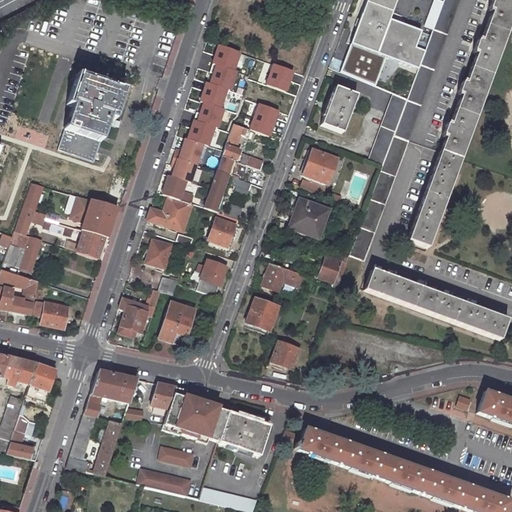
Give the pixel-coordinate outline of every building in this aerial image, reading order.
[(366,0),(340,67),(331,63),(328,69),(374,87),(385,59),(376,56),(377,51),(390,17),(394,6),(407,11),(411,1),(407,0),(399,0),(400,0),(399,0),(366,0)] [(362,262),(460,0),(445,0),(426,51),(419,68),(407,99),(393,138),(382,168),(348,257),(362,262)] [(511,21),(511,0),(497,0),(497,1),(494,0),(492,0),(489,11),(492,13),(480,44),(477,42),(473,53),(476,55),(464,86),(461,85),(457,96),(461,97),(449,127),(445,126),(441,138),(445,139),(406,244),(426,251),(511,21)] [(423,29),(390,17),(377,51),(419,68),(426,51),(416,46),(423,29)] [(234,63),(217,57),(204,100),(225,106),(236,72),(232,71),(234,63)] [(284,95),(292,74),(270,65),(262,86),(284,95)] [(122,92),(74,76),(64,106),(70,108),(55,152),(92,164),(107,120),(112,122),(122,92)] [(408,90),(395,85),(392,92),(406,97),(408,90)] [(355,97),(333,90),(319,128),(340,136),(355,97)] [(393,94),(367,162),(380,167),(382,168),(393,138),(407,99),(393,94)] [(225,109),(202,102),(197,121),(193,120),(188,139),(185,138),(179,159),(177,158),(172,176),(188,181),(193,182),(204,143),(210,145),(215,127),(219,128),(225,109)] [(233,152),(238,138),(244,140),(245,135),(247,132),(232,127),(220,159),(225,161),(233,164),(236,153),(233,152)] [(226,138),(219,135),(214,150),(221,153),(226,138)] [(336,164),(311,154),(301,178),(326,188),(336,164)] [(219,176),(225,161),(220,159),(215,174),(219,176)] [(255,171),(258,172),(261,165),(246,159),(243,167),(244,168),(255,171)] [(229,179),(235,164),(233,164),(225,161),(219,176),(226,178),(229,179)] [(244,168),(242,174),(253,178),(255,171),(244,168)] [(219,176),(215,174),(202,210),(212,214),(226,178),(219,176)] [(185,190),(188,181),(172,176),(168,175),(160,197),(168,199),(186,205),(192,204),(194,194),(185,190)] [(238,181),(233,194),(245,198),(250,185),(238,181)] [(29,184),(20,208),(32,213),(32,211),(42,188),(29,184)] [(168,199),(162,216),(149,212),(145,223),(181,235),(190,207),(186,205),(168,199)] [(297,201),(288,228),(307,235),(306,238),(316,242),(327,212),(297,201)] [(92,203),(83,229),(103,236),(112,209),(92,203)] [(241,210),(229,206),(224,218),(236,222),(241,210)] [(20,208),(12,232),(23,236),(32,213),(20,208)] [(200,244),(223,252),(225,249),(232,228),(210,220),(200,244)] [(287,231),(306,238),(307,235),(288,228),(287,231)] [(24,256),(29,238),(23,236),(12,232),(10,237),(9,238),(11,238),(2,263),(15,268),(19,255),(24,256)] [(82,233),(81,235),(75,253),(74,255),(94,262),(102,240),(82,233)] [(190,242),(176,236),(173,245),(187,250),(190,242)] [(24,256),(19,255),(15,268),(29,272),(40,241),(29,238),(24,256)] [(168,249),(150,243),(142,265),(160,271),(168,249)] [(340,262),(324,256),(315,278),(331,285),(335,275),(340,262)] [(337,287),(346,264),(340,262),(335,275),(331,285),(337,287)] [(222,270),(203,263),(196,281),(202,283),(216,288),(222,270)] [(269,265),(260,288),(268,291),(273,280),(281,283),(280,285),(293,290),(298,276),(269,265)] [(7,301),(9,291),(0,288),(0,310),(30,318),(37,283),(0,270),(0,283),(23,291),(21,304),(7,301)] [(507,322),(371,271),(363,294),(499,343),(507,322)] [(176,283),(164,279),(158,295),(160,296),(171,299),(176,283)] [(216,288),(202,283),(197,295),(212,299),(216,288)] [(155,312),(160,296),(158,295),(155,294),(154,294),(149,310),(155,312)] [(275,310),(253,301),(243,325),(266,334),(275,310)] [(67,309),(36,302),(32,318),(40,320),(39,326),(62,331),(67,309)] [(138,336),(145,315),(144,315),(146,309),(137,305),(134,312),(125,309),(115,336),(127,340),(129,333),(138,336)] [(191,314),(167,305),(154,342),(167,346),(176,349),(181,336),(183,337),(191,314)] [(288,349),(276,345),(268,364),(291,372),(298,353),(291,350),(292,348),(289,346),(288,349)] [(0,383),(2,378),(8,359),(0,357),(0,383)] [(15,388),(16,382),(30,385),(37,366),(8,359),(2,378),(9,380),(7,385),(15,388)] [(26,396),(43,401),(53,371),(37,366),(30,385),(26,396)] [(96,372),(88,396),(101,399),(127,404),(135,381),(96,372)] [(156,385),(149,406),(167,412),(175,389),(156,385)] [(179,436),(195,441),(194,443),(205,447),(207,442),(216,445),(225,413),(217,411),(219,406),(216,405),(215,405),(213,406),(212,408),(197,403),(196,400),(195,399),(184,395),(185,392),(175,389),(167,412),(161,432),(178,438),(179,436)] [(25,399),(11,395),(0,429),(0,453),(6,455),(14,432),(14,431),(23,406),(25,399)] [(80,463),(101,399),(88,396),(62,471),(81,475),(85,464),(80,463)] [(473,402),(458,396),(454,407),(468,413),(473,402)] [(474,419),(511,431),(511,406),(510,406),(511,405),(502,402),(502,403),(482,397),(474,419)] [(23,406),(14,431),(14,432),(24,436),(31,437),(36,424),(29,422),(26,417),(21,416),(24,407),(23,406)] [(141,421),(141,410),(125,409),(124,420),(141,421)] [(268,424),(225,413),(216,445),(259,456),(268,424)] [(119,425),(109,421),(91,474),(101,478),(119,425)] [(282,431),(280,441),(290,443),(292,433),(282,431)] [(6,456),(31,462),(34,450),(21,447),(24,436),(14,432),(6,455),(6,456)] [(293,458),(463,511),(505,511),(509,501),(492,496),(492,494),(485,492),(485,494),(450,483),(450,481),(443,479),(442,480),(408,469),(409,468),(401,466),(400,467),(366,456),(367,455),(359,452),(359,454),(324,443),(324,441),(317,439),(317,440),(301,435),(293,458)] [(157,463),(189,470),(192,457),(161,449),(157,463)] [(135,488),(184,499),(185,500),(189,484),(139,472),(135,488)] [(253,511),(257,502),(200,489),(196,502),(237,511),(253,511)]
